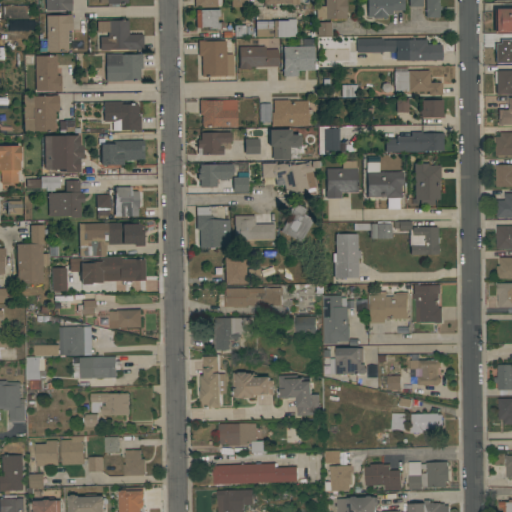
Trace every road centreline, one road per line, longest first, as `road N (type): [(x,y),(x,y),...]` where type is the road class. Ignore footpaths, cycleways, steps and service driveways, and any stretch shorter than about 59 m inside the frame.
road 1 (residential): [(178,511),(167,0)]
road 2 (residential): [(475,511),(468,0)]
